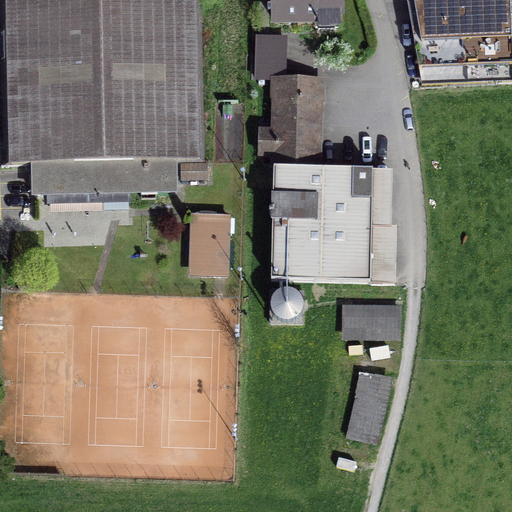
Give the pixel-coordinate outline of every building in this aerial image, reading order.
[(201,0),(0,0),(3,168),(34,167),(34,196),(78,195),(78,202),(129,201),(128,194),(175,193),(174,164),(204,163),(201,0)] [(275,0),(276,23),(315,22),(315,28),(319,28),(319,29),(340,29),(339,0),(275,0)] [(511,0),(411,0),(413,39),(474,36),(476,80),(511,77),(511,0)] [(285,39),(257,38),(256,79),(276,80),(284,80),(285,39)] [(284,80),(276,80),(275,133),(260,133),(260,156),(275,156),(273,211),(269,211),(269,216),(273,216),(271,282),(370,285),(373,172),(317,171),(319,81),(284,80)] [(228,219),(197,218),(196,271),(226,272),(228,219)] [(271,292),(270,324),(303,325),(303,293),(271,292)] [(395,307),(346,306),(346,339),(394,339),(395,307)] [(391,381),(360,375),(348,435),(379,441),(391,381)]
